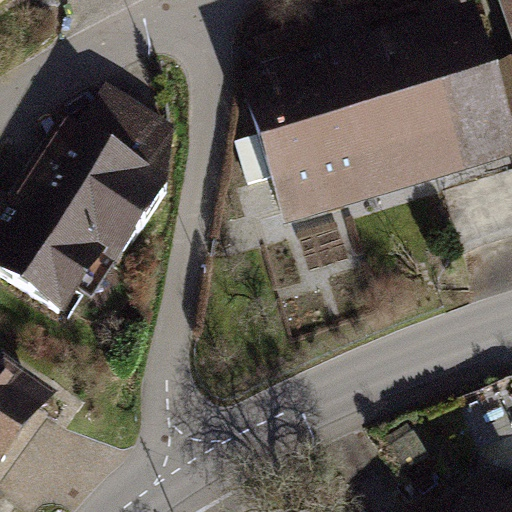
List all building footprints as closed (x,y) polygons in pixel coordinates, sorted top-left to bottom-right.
[(0,0),(0,19),(27,0),(0,0)] [(511,0),(496,0),(511,43),(511,0)] [(511,110),(484,17),(244,89),(291,241),(511,174),(511,110)] [(49,122),(0,204),(0,291),(74,335),(186,145),(107,99),(82,142),(49,122)] [(0,360),(0,496),(64,406),(0,360)] [(475,497),(455,511),(510,511),(489,486),(475,497)]
